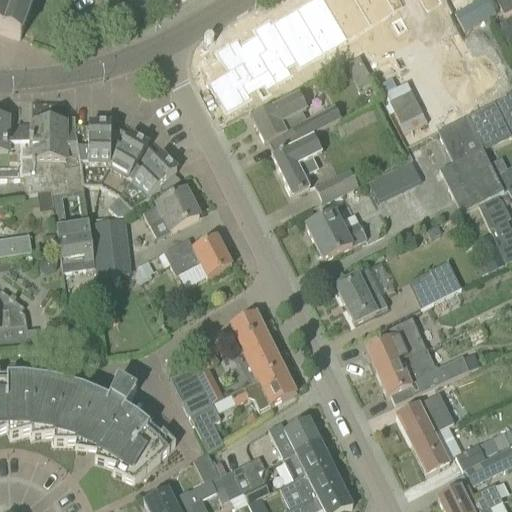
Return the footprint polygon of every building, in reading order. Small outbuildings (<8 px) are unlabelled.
[(0,0),(0,37),(18,43),(32,0),(0,0)] [(220,78),(201,89),(219,120),(222,119),(222,120),(227,117),(227,116),(245,105),(242,101),(256,93),(262,101),(271,96),(269,91),(276,87),(276,88),(282,84),(282,85),(287,82),(287,81),(293,78),(288,70),(295,66),(299,72),(321,59),(325,65),(331,61),(328,55),(388,19),(398,37),(406,32),(400,23),(406,19),(402,11),(419,1),(428,15),(443,6),(438,0),(315,0),(272,26),(270,22),(253,32),(256,38),(241,47),(237,41),(208,59),(220,78)] [(511,0),(490,0),(503,20),(511,15),(511,0)] [(496,18),(486,1),(471,9),(481,26),(496,18)] [(511,18),(493,28),(504,49),(511,44),(511,18)] [(388,41),(377,47),(380,54),(392,48),(388,41)] [(392,48),(380,54),(384,61),(395,55),(392,48)] [(372,50),(360,56),(364,63),(375,57),(372,50)] [(395,55),(384,61),(388,68),(399,62),(395,55)] [(375,57),(364,63),(368,70),(379,64),(375,57)] [(399,62),(388,68),(391,75),(402,69),(399,62)] [(379,64),(368,70),(371,76),(382,71),(379,64)] [(402,69),(391,75),(395,81),(406,76),(402,69)] [(382,71),(371,76),(375,83),(386,77),(382,71)] [(386,77),(375,83),(378,90),(390,84),(386,77)] [(438,176),(460,218),(502,198),(501,194),(482,155),(510,142),(510,141),(511,139),(511,97),(436,136),(453,169),(438,176)] [(268,115),(250,123),(263,149),(276,143),(281,154),(304,143),(293,121),(300,118),(306,115),(298,99),(283,107),(268,115)] [(300,118),(293,121),(304,143),(341,124),(337,116),(335,111),(305,126),(300,118)] [(7,134),(7,123),(0,122),(0,183),(23,183),(23,176),(19,176),(19,134),(7,134)] [(31,134),(19,134),(19,176),(23,176),(23,183),(24,198),(50,195),(60,268),(83,265),(84,275),(93,273),(82,191),(75,133),(64,133),(64,128),(31,128),(31,134)] [(108,174),(108,136),(108,130),(87,130),(87,133),(75,133),(82,191),(95,191),(98,191),(108,174)] [(98,191),(116,202),(145,153),(146,151),(127,140),(125,143),(113,136),(110,136),(108,136),(108,174),(98,191)] [(287,153),(269,162),(290,203),(308,193),(302,181),(317,174),(312,164),(321,159),(312,140),(287,153)] [(146,205),(160,191),(174,176),(158,161),(156,163),(145,153),(116,202),(109,209),(110,209),(107,213),(116,221),(120,221),(146,205)] [(500,162),(488,168),(501,194),(511,187),(505,174),(500,162)] [(375,207),(419,189),(410,168),(366,186),(375,207)] [(322,209),(357,191),(349,176),(314,193),(322,209)] [(511,187),(501,194),(502,198),(506,196),(511,204),(511,202),(511,187)] [(183,195),(165,204),(154,210),(155,211),(141,218),(147,231),(161,224),(168,237),(197,222),(183,195)] [(321,266),(339,257),(365,245),(357,229),(358,229),(347,209),(333,217),(333,216),(304,230),(321,266)] [(491,239),(505,268),(511,264),(511,245),(501,223),(487,230),(491,239)] [(129,278),(122,225),(91,228),(95,256),(93,256),(96,282),(129,278)] [(55,249),(54,237),(41,239),(43,251),(55,249)] [(489,276),(505,268),(491,239),(476,246),(489,276)] [(0,262),(7,262),(7,261),(30,258),(28,240),(5,244),(0,244),(0,262)] [(216,243),(198,252),(192,255),(187,246),(162,259),(175,283),(199,270),(206,284),(231,271),(216,243)] [(407,287),(420,313),(460,293),(447,266),(407,287)] [(135,281),(139,288),(150,282),(149,279),(152,277),(147,268),(138,272),(135,281)] [(386,312),(366,273),(333,290),(352,328),(374,317),(374,318),(386,312)] [(94,293),(81,294),(84,312),(96,310),(94,293)] [(0,355),(38,350),(38,348),(35,333),(26,334),(23,319),(20,317),(23,313),(0,296),(0,355)] [(257,385),(283,373),(256,319),(230,332),(239,351),(244,360),(242,361),(255,386),(257,385)] [(65,323),(49,326),(52,346),(69,343),(65,323)] [(383,345),(365,353),(375,378),(399,367),(425,356),(410,324),(380,338),(383,345)] [(223,350),(216,341),(194,357),(202,368),(169,385),(188,421),(189,421),(211,409),(221,404),(207,374),(217,367),(212,359),(223,350)] [(71,356),(69,346),(59,348),(61,358),(71,356)] [(450,384),(468,376),(462,364),(461,362),(435,374),(426,356),(425,356),(399,367),(375,378),(386,403),(390,401),(394,409),(450,384)] [(462,364),(468,376),(477,372),(472,359),(462,364)] [(295,398),(283,373),(257,385),(258,386),(243,393),(242,392),(229,399),(234,411),(248,404),(253,405),(259,416),(270,411),(295,398)] [(0,436),(7,434),(9,441),(30,436),(31,443),(53,440),(53,448),(77,448),(77,447),(78,447),(97,455),(95,458),(96,459),(94,466),(115,472),(112,479),(134,489),(175,450),(168,443),(161,448),(157,444),(134,425),(122,418),(136,395),(117,383),(106,409),(80,398),(51,390),(22,386),(0,385),(0,436)] [(412,412),(394,421),(409,451),(432,439),(452,429),(437,399),(417,410),(417,409),(412,412)] [(216,419),(211,409),(189,421),(207,458),(222,449),(212,429),(219,425),(216,419)] [(295,458),(318,446),(307,424),(284,435),(281,428),(269,434),(276,450),(289,444),(295,458)] [(432,439),(409,451),(424,481),(442,471),(448,469),(432,439)] [(460,474),(497,456),(491,443),(477,450),(454,461),(460,474)] [(282,464),(292,487),(329,469),(318,446),(295,458),(282,464)] [(511,463),(506,452),(463,474),(472,490),(511,469),(511,463)] [(250,466),(241,470),(252,493),(262,487),(256,477),(264,473),(259,462),(250,466)] [(221,467),(215,470),(219,479),(225,476),(221,467)] [(303,509),(340,491),(329,469),(292,487),(278,493),(286,511),(295,511),(302,508),(303,509)] [(231,475),(242,498),(247,509),(257,504),(260,502),(268,498),(262,487),(252,493),(241,470),(231,475)] [(231,503),(242,498),(231,475),(220,481),(231,503)] [(231,503),(220,481),(188,498),(187,497),(172,504),(167,494),(142,507),(144,511),(187,511),(191,510),(200,506),(200,505),(216,498),(221,508),(229,504),(231,503)] [(458,491),(453,494),(436,503),(440,511),(491,511),(501,507),(493,489),(472,499),(468,490),(460,494),(458,491)] [(350,511),(340,491),(303,509),(302,508),(295,511),(350,511)] [(140,511),(134,501),(114,511),(115,511),(140,511)] [(265,511),(260,502),(257,504),(247,509),(248,511),(265,511)]
